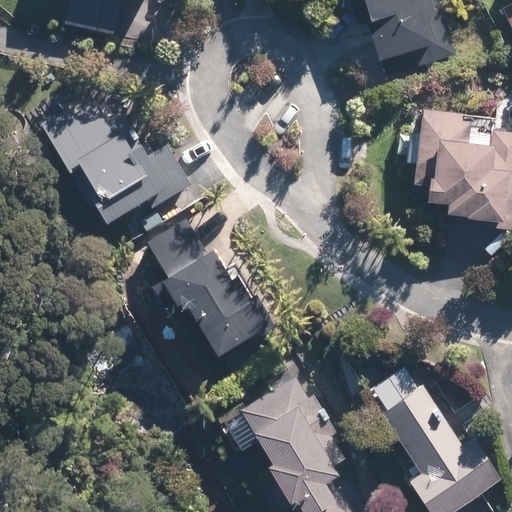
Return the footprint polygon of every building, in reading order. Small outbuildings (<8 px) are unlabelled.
[(118,1),(141,6),(141,0),(67,0),(61,26),(110,36),(118,1)] [(339,0),(349,29),(358,26),(370,65),(377,63),(381,78),(452,56),(438,10),(425,14),(420,0),(339,0)] [(90,212),(99,227),(132,208),(137,217),(188,186),(162,147),(144,158),(118,117),(102,127),(87,97),(37,127),(63,176),(72,171),(95,209),(90,212)] [(456,117),(413,113),(406,188),(418,189),(416,206),(439,208),(438,218),(459,220),(459,222),(494,225),(494,229),(511,230),(511,223),(511,133),(489,132),(487,150),(461,148),(464,125),(455,124),(456,117)] [(175,306),(208,360),(259,329),(229,281),(224,284),(205,254),(203,255),(182,220),(142,244),(164,279),(148,289),(154,299),(160,296),(168,310),(175,306)] [(290,378),(234,413),(248,435),(245,437),(264,467),(259,471),(282,507),(288,503),(293,511),(346,511),(327,481),(332,477),(326,469),(341,460),(326,437),(333,433),(324,420),(326,419),(320,409),(318,410),(310,396),(304,400),(290,378)] [(401,484),(419,511),(449,511),(497,481),(470,439),(458,447),(418,387),(374,416),(413,476),(401,484)]
